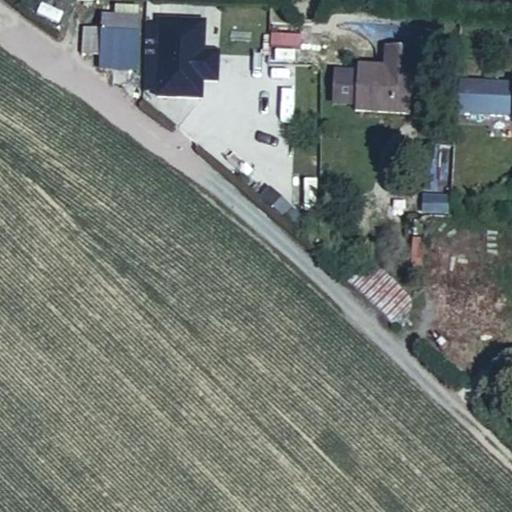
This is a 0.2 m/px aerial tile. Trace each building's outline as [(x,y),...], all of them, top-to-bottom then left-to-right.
[(137,73),(139,4),(119,5),(119,16),(106,16),(106,33),(82,32),(82,55),(88,59),(107,59),(108,73),(120,73),(137,73)] [(208,16),(159,14),(155,96),(202,98),(204,78),(219,79),(221,46),(206,45),(208,16)] [(396,128),(398,80),(394,80),(395,61),(370,61),(370,79),(334,79),(334,85),(333,119),(333,126),(396,128)] [(290,97),(291,66),(267,65),(265,95),(290,97)] [(137,103),(137,73),(120,73),(120,90),(137,103)] [(333,119),(334,85),(312,85),(311,119),(333,119)] [(507,132),(508,97),(447,94),(447,130),(507,132)] [(406,303),(368,268),(357,280),(396,316),(406,303)]
